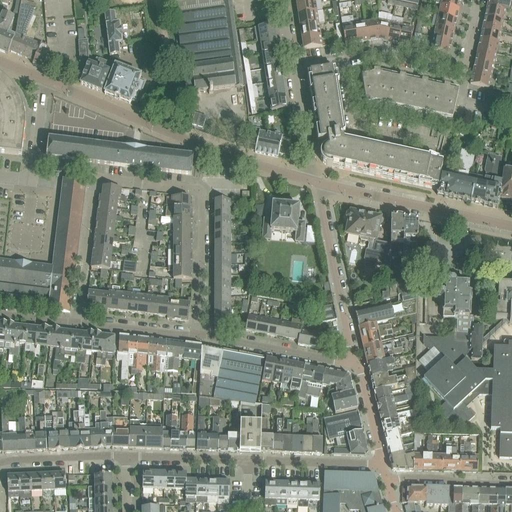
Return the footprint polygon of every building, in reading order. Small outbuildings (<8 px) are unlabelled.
[(173,0),(177,24),(188,107),(198,106),(196,93),(208,91),(209,95),(213,94),(213,91),(243,87),(235,29),(235,24),(235,23),(231,0),(206,0),(195,1),(195,0),(173,0)] [(422,0),(419,11),(423,12),(424,7),(427,7),(428,2),(426,1),(422,0)] [(435,0),(435,3),(441,4),(459,8),(461,0),(435,0)] [(511,0),(488,0),(487,6),(505,10),(511,11),(511,5),(511,0)] [(317,13),(315,2),(297,5),(298,16),(317,13)] [(438,15),(457,20),(459,8),(441,4),(438,15)] [(9,52),(22,57),(28,40),(25,39),(28,32),(27,31),(35,9),(26,8),(20,6),(17,24),(15,37),(9,52)] [(503,21),(505,10),(487,6),(485,17),(503,21)] [(319,24),(325,23),(323,12),(317,13),(298,16),(300,27),(318,24),(319,24)] [(122,44),(121,33),(120,23),(116,24),(115,13),(105,15),(110,56),(120,54),(119,44),(122,44)] [(0,35),(8,16),(3,14),(0,20),(0,35)] [(378,14),(378,21),(378,40),(387,42),(392,17),(390,17),(390,16),(380,14),(378,14)] [(436,27),(454,31),(457,20),(438,15),(436,27)] [(0,51),(8,55),(9,52),(15,37),(9,34),(15,20),(8,16),(0,35),(0,51)] [(353,17),(341,19),(345,43),(345,45),(357,43),(354,25),(353,17)] [(485,17),(482,28),(501,32),(502,24),(503,21),(485,17)] [(392,18),(387,42),(398,44),(402,27),(404,20),(392,18)] [(365,23),(368,42),(378,40),(378,21),(365,23)] [(365,23),(354,25),(357,43),(368,42),(365,23)] [(319,24),(318,24),(300,27),(302,38),(320,35),(319,24)] [(274,25),(264,27),(254,28),(257,43),(260,42),(276,40),(274,25)] [(414,29),(402,27),(398,44),(410,47),(414,29)] [(452,42),(454,31),(436,27),(433,38),(452,42)] [(482,28),(480,40),(498,43),(501,32),(482,28)] [(415,34),(412,46),(419,47),(421,37),(421,35),(420,35),(419,35),(415,34)] [(322,47),(320,35),(302,38),(303,50),(304,50),(322,47)] [(81,85),(94,90),(101,93),(109,72),(109,65),(97,60),(95,66),(89,64),(88,39),(85,39),(85,38),(78,38),(79,43),(81,84),(81,85)] [(449,54),(452,42),(433,38),(431,50),(447,53),(449,54)] [(29,40),(22,57),(34,62),(41,45),(32,41),(29,40)] [(263,56),(278,54),(276,40),(260,42),(263,56)] [(480,40),(478,51),(496,55),(498,43),(480,40)] [(34,62),(33,65),(47,71),(47,55),(47,48),(41,45),(34,62)] [(478,51),(475,62),(494,66),(496,55),(478,51)] [(265,70),(281,67),(278,54),(263,56),(265,70)] [(475,62),(473,73),(491,77),(494,66),(475,62)] [(132,102),(137,104),(146,82),(141,80),(142,77),(111,65),(112,73),(113,74),(105,94),(105,95),(130,105),(132,102)] [(267,84),(283,82),(281,67),(265,70),(267,84)] [(308,73),(307,73),(318,142),(319,152),(321,153),(320,154),(320,155),(320,156),(320,157),(320,158),(320,159),(321,160),(321,161),(322,162),(322,163),(323,163),(324,164),(324,165),(325,165),(326,166),(327,166),(328,166),(332,167),(337,168),(438,190),(441,176),(442,165),(443,163),(443,162),(442,162),(438,162),(436,161),(435,161),(428,159),(415,156),(410,155),(370,147),(367,146),(361,145),(360,145),(361,138),(360,138),(347,135),(342,135),(342,134),(345,134),(335,68),(332,69),(308,73)] [(387,105),(394,75),(380,72),(374,71),(361,73),(366,104),(376,103),(387,105)] [(489,89),(491,77),(473,73),(470,85),(489,89)] [(0,153),(22,156),(25,131),(25,123),(24,116),(23,108),(20,101),(17,94),(13,87),(8,82),(2,77),(0,75),(0,153)] [(415,79),(394,75),(387,105),(409,110),(415,79)] [(437,84),(415,79),(409,110),(431,115),(437,84)] [(269,98),(285,95),(283,82),(267,84),(269,98)] [(459,89),(437,84),(431,115),(452,119),(459,89)] [(504,96),(494,94),(492,94),(490,103),(490,104),(502,106),(504,96)] [(271,112),(287,109),(285,95),(269,98),(271,112)] [(379,116),(372,115),(370,124),(377,126),(379,116)] [(250,128),(251,139),(252,150),(255,150),(255,153),(278,158),(279,153),(291,156),(289,141),(282,140),(282,138),(260,133),(260,130),(255,129),(255,128),(250,128)] [(123,148),(48,139),(46,158),(150,170),(150,171),(157,172),(158,171),(191,176),(194,157),(123,148)] [(459,173),(450,171),(450,173),(449,173),(448,174),(449,174),(449,175),(448,175),(448,177),(441,176),(438,190),(437,196),(444,197),(444,198),(458,201),(469,151),(462,150),(458,166),(460,168),(459,173)] [(458,200),(471,203),(477,177),(468,175),(469,170),(472,169),(475,153),(469,151),(458,201),(458,200)] [(483,206),(484,207),(495,157),(488,156),(485,171),(487,174),(485,179),(477,177),(471,203),(483,206)] [(501,159),(495,157),(484,207),(497,209),(501,183),(494,181),(495,176),(498,174),(501,159)] [(511,171),(503,171),(501,183),(497,209),(498,209),(500,199),(501,199),(501,200),(511,201),(511,198),(511,171)] [(81,216),(86,182),(73,181),(63,179),(63,184),(59,213),(81,216)] [(103,187),(102,197),(126,200),(126,198),(120,197),(121,189),(103,187)] [(100,197),(99,207),(117,209),(118,202),(125,203),(126,200),(102,197),(100,197)] [(166,205),(166,208),(190,208),(190,198),(172,198),(172,206),(166,205)] [(215,200),(215,211),(231,211),(231,200),(215,200)] [(272,221),(264,220),(263,240),(270,240),(270,231),(296,233),(295,243),(303,243),(303,246),(318,247),(314,228),(314,230),(305,229),(305,223),(298,223),(299,207),(273,205),(272,221)] [(99,207),(97,217),(121,220),(122,218),(116,217),(117,209),(99,207)] [(166,208),(165,218),(174,219),(192,219),(192,208),(190,208),(166,208)] [(215,211),(215,222),(231,222),(231,211),(215,211)] [(53,268),(26,264),(20,263),(0,260),(0,304),(70,314),(81,216),(59,213),(53,268)] [(349,221),(346,235),(360,238),(360,239),(361,241),(367,242),(369,244),(367,250),(366,250),(364,260),(366,260),(364,267),(374,269),(375,263),(381,264),(381,266),(390,268),(390,256),(391,245),(379,242),(379,241),(376,240),(379,229),(380,229),(381,228),(382,228),(383,227),(384,226),(384,225),(384,224),(384,223),(384,222),(383,221),(383,220),(382,220),(381,219),(380,219),(370,217),(362,215),(351,213),(351,214),(350,214),(347,215),(347,219),(349,221)] [(391,217),(391,245),(390,256),(395,256),(395,246),(404,246),(405,220),(404,220),(403,217),(398,216),(396,218),(391,217)] [(97,217),(96,228),(115,230),(116,222),(121,223),(121,220),(97,217)] [(168,226),(168,229),(192,229),(192,219),(174,219),(174,226),(168,226)] [(408,221),(405,220),(404,246),(403,259),(408,259),(408,248),(417,248),(418,230),(418,223),(417,222),(416,220),(411,219),(408,221)] [(215,222),(215,233),(231,233),(231,222),(215,222)] [(96,228),(95,238),(119,241),(119,238),(114,237),(115,230),(96,228)] [(168,229),(168,231),(174,232),(174,239),(192,239),(192,229),(168,229)] [(215,233),(215,244),(231,244),(231,233),(215,233)] [(95,238),(94,248),(112,250),(113,242),(119,243),(119,241),(95,238)] [(168,247),(168,249),(192,249),(192,239),(174,239),(174,247),(168,247)] [(215,244),(215,255),(231,255),(231,244),(215,244)] [(112,250),(94,248),(92,258),(116,261),(117,258),(111,257),(112,250)] [(168,249),(168,259),(192,259),(192,249),(168,249)] [(215,255),(215,266),(231,266),(231,255),(215,255)] [(101,270),(107,270),(109,271),(110,263),(116,263),(116,261),(92,258),(91,269),(101,270)] [(168,259),(168,270),(192,270),(192,259),(168,259)] [(215,266),(215,277),(231,277),(231,266),(215,266)] [(173,280),(175,280),(182,280),(192,280),(192,270),(168,270),(168,272),(173,272),(173,280)] [(215,277),(215,287),(231,287),(231,277),(215,277)] [(430,352),(418,363),(429,375),(424,379),(445,403),(436,411),(456,433),(465,426),(475,417),(467,409),(463,404),(472,396),(480,396),(481,373),(476,372),(465,362),(466,356),(470,353),(471,353),(471,364),(481,365),(482,346),(482,340),(483,327),(473,326),(473,318),(470,317),(470,303),(471,303),(471,294),(468,294),(468,284),(457,284),(457,283),(453,279),(448,279),(445,282),(444,293),(438,293),(438,300),(443,300),(442,319),(443,319),(454,319),(454,332),(447,339),(427,339),(424,336),(423,337),(423,345),(430,352)] [(390,283),(389,298),(397,296),(397,286),(403,284),(403,281),(390,281),(390,283)] [(381,300),(389,298),(390,283),(386,283),(385,293),(381,293),(381,300)] [(397,286),(397,296),(400,295),(402,303),(416,300),(417,284),(405,286),(405,285),(403,284),(397,286)] [(503,320),(482,340),(482,346),(506,324),(511,323),(511,287),(511,286),(498,285),(497,302),(499,302),(499,307),(494,306),(494,320),(503,320)] [(107,294),(99,294),(97,312),(107,313),(110,287),(108,286),(107,294)] [(99,294),(91,293),(92,287),(89,287),(86,309),(88,311),(97,312),(99,294)] [(110,287),(107,313),(108,311),(117,312),(120,294),(120,288),(110,287)] [(215,287),(214,298),(230,298),(231,287),(215,287)] [(232,295),(245,295),(244,287),(232,287),(232,295)] [(127,295),(120,294),(117,312),(127,313),(130,289),(128,289),(127,295)] [(130,289),(127,313),(137,314),(140,296),(140,291),(130,289)] [(147,297),(140,296),(137,314),(147,315),(150,292),(148,292),(147,297)] [(147,315),(157,317),(159,299),(152,298),(153,292),(150,292),(147,315)] [(168,300),(159,299),(157,317),(167,318),(170,294),(168,294),(168,300)] [(167,320),(178,321),(180,303),(172,302),(173,295),(170,294),(167,318),(167,320)] [(187,304),(180,303),(178,321),(186,322),(188,321),(191,299),(188,298),(187,304)] [(214,298),(214,309),(230,309),(230,298),(214,298)] [(402,303),(356,314),(355,314),(359,328),(376,324),(409,316),(416,315),(416,300),(402,303)] [(337,321),(334,306),(318,309),(321,324),(322,325),(322,324),(326,323),(327,323),(331,322),(332,322),(336,321),(337,321)] [(214,309),(214,320),(230,320),(230,309),(214,309)] [(248,316),(245,331),(256,334),(259,318),(248,316)] [(266,336),(269,320),(259,318),(256,334),(266,336)] [(230,331),(230,320),(214,320),(214,331),(230,331)] [(280,322),(269,320),(266,336),(277,338),(280,322)] [(277,338),(288,340),(291,324),(280,322),(277,338)] [(9,356),(14,357),(17,326),(13,326),(14,325),(7,324),(4,350),(10,350),(9,356)] [(288,340),(298,342),(301,330),(301,326),(291,324),(288,340)] [(359,328),(361,337),(392,330),(390,325),(377,328),(376,324),(359,328)] [(20,345),(26,345),(28,327),(17,326),(14,357),(18,357),(20,345)] [(38,328),(28,327),(26,345),(25,352),(31,352),(30,359),(35,359),(38,328)] [(41,329),(38,328),(35,359),(39,360),(41,347),(47,348),(50,348),(52,329),(41,328),(41,329)] [(392,330),(361,337),(363,348),(381,344),(379,338),(393,335),(393,334),(399,333),(398,328),(392,330)] [(59,330),(52,329),(50,348),(57,349),(55,362),(54,361),(53,371),(58,372),(59,362),(63,331),(59,331),(59,330)] [(301,330),(298,342),(298,346),(308,348),(311,332),(301,330)] [(73,332),(63,331),(59,362),(65,363),(65,357),(71,358),(73,332)] [(76,364),(81,365),(84,334),(73,332),(71,358),(77,358),(76,364)] [(324,339),(330,340),(329,336),(311,332),(308,348),(319,350),(322,338),(324,339)] [(87,334),(84,334),(81,365),(85,365),(87,353),(93,353),(95,334),(87,333),(87,334)] [(97,366),(102,367),(104,336),(101,336),(101,335),(95,334),(93,353),(98,354),(97,366)] [(104,336),(102,367),(106,368),(107,361),(113,361),(115,356),(115,353),(115,337),(104,336)] [(115,337),(115,353),(117,353),(117,362),(122,362),(122,381),(128,381),(128,368),(129,338),(119,337),(119,338),(115,337)] [(129,338),(128,368),(132,368),(132,376),(137,376),(138,339),(129,338)] [(137,377),(141,377),(141,356),(148,357),(148,340),(138,339),(137,376),(137,377)] [(152,373),(156,373),(157,341),(148,340),(148,357),(152,358),(152,373)] [(165,359),(165,358),(165,342),(157,341),(156,373),(161,374),(161,359),(165,359)] [(173,372),(175,343),(165,342),(165,358),(165,359),(164,372),(173,372)] [(179,360),(183,361),(186,344),(175,343),(173,372),(175,372),(178,372),(179,360)] [(508,349),(494,348),(494,373),(481,373),(480,396),(492,396),(491,430),(500,430),(499,459),(511,459),(511,343),(508,344),(508,349)] [(199,395),(200,363),(201,346),(186,344),(183,361),(196,362),(193,382),(193,395),(199,395)] [(363,348),(365,356),(394,349),(393,344),(381,347),(381,344),(363,348)] [(223,351),(201,346),(200,363),(199,395),(199,399),(209,400),(214,401),(219,374),(223,351)] [(394,349),(365,356),(367,365),(385,361),(384,357),(403,353),(402,348),(397,349),(394,349)] [(264,358),(223,351),(219,374),(214,401),(220,402),(225,402),(230,403),(241,404),(255,406),(255,405),(264,358)] [(385,361),(367,365),(369,372),(371,379),(386,375),(387,375),(387,373),(393,372),(392,367),(401,365),(399,358),(385,361)] [(272,383),(276,361),(266,359),(262,381),(272,383)] [(286,363),(276,361),(272,383),(281,384),(286,363)] [(281,384),(280,389),(290,391),(291,386),(295,364),(291,364),(286,363),(281,384)] [(295,364),(291,386),(290,391),(290,392),(299,393),(298,399),(305,366),(295,364)] [(325,371),(305,366),(298,399),(305,401),(306,396),(320,399),(320,395),(322,387),(325,371)] [(386,375),(371,379),(373,391),(374,392),(404,385),(406,391),(405,391),(406,396),(407,396),(415,394),(415,383),(415,368),(405,370),(406,377),(401,378),(388,381),(386,375)] [(325,371),(322,387),(330,388),(330,386),(335,387),(339,385),(341,374),(325,371)] [(331,398),(337,397),(353,393),(350,377),(347,375),(341,374),(339,385),(335,387),(336,391),(330,392),(331,398)] [(404,385),(374,392),(376,403),(393,399),(391,394),(405,391),(406,391),(404,385)] [(45,392),(34,392),(35,396),(35,406),(45,406),(45,399),(45,392)] [(335,415),(358,410),(353,393),(337,397),(331,398),(335,415)] [(16,408),(15,395),(1,394),(1,408),(16,408)] [(393,399),(376,403),(379,413),(395,409),(394,405),(408,402),(407,396),(406,396),(393,399)] [(209,410),(209,408),(209,400),(199,399),(198,410),(209,410)] [(273,414),(273,412),(273,407),(262,406),(262,414),(273,414)] [(79,412),(79,420),(80,449),(84,449),(86,450),(88,450),(89,449),(90,449),(90,424),(90,419),(84,420),(84,407),(79,407),(79,412)] [(395,409),(379,413),(381,425),(398,421),(406,419),(412,418),(411,412),(397,415),(395,409)] [(69,434),(70,450),(72,450),(73,450),(76,450),(77,449),(80,449),(79,420),(79,412),(74,412),(74,424),(69,424),(69,434)] [(90,424),(90,449),(91,449),(92,449),(93,449),(94,449),(97,449),(98,448),(101,448),(100,412),(95,412),(95,423),(90,424)] [(100,412),(101,448),(104,448),(105,448),(107,449),(109,449),(110,448),(112,448),(113,448),(113,418),(106,419),(106,412),(100,412)] [(363,433),(358,412),(325,420),(328,431),(330,439),(330,441),(336,439),(363,433)] [(64,434),(63,421),(63,413),(57,414),(58,421),(59,450),(62,450),(63,450),(65,451),(67,451),(68,450),(70,450),(69,434),(64,434)] [(2,436),(3,454),(17,453),(16,437),(9,438),(8,423),(8,414),(1,415),(2,436)] [(45,419),(45,423),(46,451),(49,451),(49,450),(51,450),(52,451),(54,451),(56,450),(59,450),(58,421),(57,414),(52,414),(52,417),(45,417),(45,419)] [(179,434),(178,451),(187,451),(188,419),(188,415),(185,415),(185,418),(182,418),(182,434),(179,434)] [(188,419),(187,451),(195,451),(195,435),(192,435),(193,415),(188,415),(188,419)] [(163,428),(163,433),(163,450),(171,451),(172,417),(169,417),(167,417),(166,428),(163,428)] [(113,418),(113,448),(129,449),(129,423),(126,423),(126,419),(118,419),(114,418),(113,418)] [(206,452),(208,452),(208,435),(203,434),(204,418),(198,418),(197,451),(199,451),(206,452)] [(40,436),(35,436),(35,452),(46,451),(45,423),(45,419),(39,419),(40,436)] [(208,435),(208,452),(218,452),(219,420),(219,419),(213,419),(212,435),(208,435)] [(398,421),(381,425),(384,434),(414,427),(414,421),(407,423),(406,419),(398,421)] [(17,453),(26,452),(25,420),(19,420),(19,423),(16,423),(17,437),(16,437),(17,453)] [(28,420),(25,420),(26,452),(35,452),(35,436),(32,436),(31,420),(28,420)] [(218,452),(227,452),(228,436),(224,435),(224,421),(219,420),(218,452)] [(261,426),(260,426),(260,427),(261,427),(260,442),(260,453),(259,453),(261,454),(272,454),(272,437),(267,437),(268,420),(262,420),(261,426)] [(240,432),(240,426),(240,421),(235,421),(234,436),(228,436),(227,452),(239,453),(240,432)] [(273,437),(272,437),(272,454),(282,454),(283,429),(283,421),(278,421),(277,437),(273,437)] [(313,423),(313,425),(312,455),(322,456),(322,439),(318,439),(319,425),(319,421),(313,421),(313,423)] [(139,423),(129,422),(129,423),(129,449),(145,450),(146,426),(139,426),(139,423)] [(292,455),(302,455),(303,438),(298,438),(298,422),(293,422),(293,424),(292,455)] [(303,438),(302,455),(312,455),(313,423),(308,423),(307,438),(303,438)] [(283,429),(282,454),(292,455),(293,424),(290,424),(290,427),(287,427),(287,430),(283,429)] [(146,450),(163,450),(163,433),(163,427),(146,426),(145,450),(146,450)] [(240,426),(240,432),(239,453),(240,453),(259,453),(260,453),(260,442),(261,427),(260,427),(260,426),(240,426)] [(384,434),(386,445),(401,441),(400,437),(414,434),(414,427),(384,434)] [(348,447),(365,443),(363,433),(336,439),(338,447),(348,447)] [(414,434),(414,445),(414,452),(414,471),(417,471),(418,472),(421,472),(422,471),(423,471),(423,456),(419,456),(419,445),(420,434),(414,434)] [(426,457),(423,456),(423,471),(424,472),(427,472),(428,471),(431,471),(432,446),(432,437),(428,437),(428,445),(427,445),(426,457)] [(402,448),(401,441),(386,445),(389,458),(404,454),(414,452),(414,445),(402,448)] [(432,446),(431,471),(434,472),(435,473),(438,473),(439,472),(442,472),(442,457),(437,457),(437,446),(436,446),(437,442),(432,442),(432,446)] [(331,453),(331,456),(366,457),(368,454),(365,443),(348,447),(349,451),(337,450),(335,450),(334,453),(331,453)] [(460,457),(460,472),(461,473),(464,473),(465,472),(469,472),(469,447),(469,444),(466,444),(464,444),(464,447),(463,458),(460,457)] [(448,472),(451,472),(452,446),(446,446),(446,457),(442,457),(442,472),(443,472),(444,473),(447,473),(448,472)] [(457,446),(452,446),(451,472),(454,472),(455,473),(458,473),(459,472),(460,472),(460,457),(456,457),(457,446)] [(469,447),(469,472),(472,472),(472,473),(476,474),(476,473),(478,473),(478,458),(474,458),(474,447),(469,447)] [(414,471),(414,452),(404,454),(389,458),(392,470),(394,472),(414,472),(414,471)] [(154,489),(154,472),(143,472),(143,478),(143,479),(142,489),(154,489)] [(164,490),(165,473),(159,473),(157,472),(154,472),(154,489),(164,490)] [(175,490),(176,473),(168,473),(165,473),(164,490),(175,490)] [(186,491),(186,473),(176,473),(175,490),(186,491)] [(196,504),(197,481),(187,480),(187,473),(186,473),(186,491),(186,503),(187,504),(188,504),(189,504),(190,504),(193,504),(194,504),(195,504),(196,504)] [(324,473),(323,511),(339,511),(340,505),(346,505),(349,511),(360,511),(359,511),(384,511),(383,506),(380,501),(379,497),(379,492),(374,475),(324,473)] [(53,474),(42,475),(43,492),(43,495),(44,497),(46,498),(48,498),(50,498),(52,497),(53,495),(53,491),(54,491),(53,474)] [(65,474),(53,474),(54,491),(54,496),(66,495),(66,491),(65,476),(65,474)] [(30,475),(19,476),(20,499),(20,500),(31,499),(31,493),(30,475)] [(42,475),(30,475),(31,493),(43,492),(42,475)] [(19,476),(7,476),(8,500),(20,499),(19,476)] [(95,487),(112,487),(112,476),(95,476),(95,487)] [(207,504),(208,481),(197,481),(196,504),(207,504)] [(218,504),(219,481),(208,481),(207,504),(218,504)] [(229,505),(230,482),(219,481),(218,504),(229,505)] [(265,483),(265,506),(269,507),(271,508),(271,507),(276,507),(276,506),(276,483),(265,483)] [(287,506),(287,500),(287,483),(276,483),(276,506),(287,506)] [(287,483),(287,500),(287,506),(297,507),(298,484),(287,483)] [(308,509),(308,501),(309,484),(298,484),(297,507),(297,508),(308,509)] [(320,484),(309,484),(308,501),(319,502),(320,484)] [(95,488),(88,488),(89,499),(112,499),(112,487),(95,487),(95,488)] [(407,488),(407,504),(408,504),(418,505),(418,504),(426,504),(426,488),(407,488)] [(426,504),(426,506),(433,507),(434,488),(426,488),(426,504)] [(434,488),(433,507),(441,507),(442,488),(434,488)] [(442,488),(441,507),(449,507),(449,489),(442,488)] [(449,507),(448,511),(461,511),(462,489),(453,489),(453,490),(449,489),(449,507)] [(467,511),(468,506),(470,506),(470,489),(462,489),(461,511),(467,511)] [(478,511),(479,490),(470,489),(470,506),(473,506),(472,511),(478,511)] [(489,490),(479,490),(478,511),(484,511),(485,507),(487,507),(489,507),(489,490)] [(497,511),(498,490),(489,490),(489,507),(491,507),(491,511),(497,511)] [(505,507),(505,490),(498,490),(497,511),(502,511),(503,507),(505,507)] [(89,510),(112,510),(112,499),(89,499),(89,510)]
